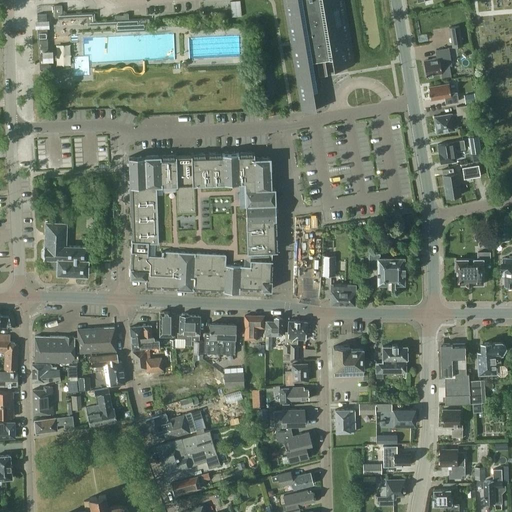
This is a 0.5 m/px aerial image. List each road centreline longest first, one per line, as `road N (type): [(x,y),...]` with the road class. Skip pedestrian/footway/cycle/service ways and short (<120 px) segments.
road 1 (unclassified): [(120,129),(258,128),(413,103)]
road 2 (residential): [(171,511),(133,394),(123,300)]
road 3 (residential): [(29,511),(24,297)]
road 4 (residential): [(327,511),(323,311)]
road 5 (tertiary): [(416,511),(434,313)]
road 6 (tertiary): [(323,311),(149,301)]
road 7 (residential): [(120,129),(123,300)]
road 8 (tertiary): [(24,297),(12,130)]
road 9 (tertiary): [(12,130),(7,0)]
